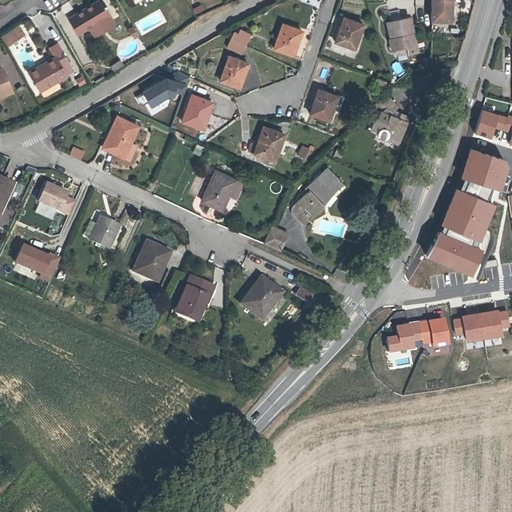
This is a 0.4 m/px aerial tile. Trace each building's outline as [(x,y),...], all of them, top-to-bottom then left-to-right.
[(114,24),(109,16),(110,15),(100,0),(69,19),(78,35),(89,28),(95,36),(114,24)] [(451,0),(431,0),(431,20),(451,21),(451,0)] [(417,52),(410,17),(387,22),(391,41),(390,41),(392,50),(396,50),(406,47),(407,53),(407,54),(417,52)] [(357,40),(363,24),(344,18),(335,42),(353,49),(356,40),(357,41),(357,40)] [(296,47),(302,31),(283,24),(274,48),(292,55),(295,47),(296,47)] [(8,46),(24,34),(19,26),(2,37),(8,46)] [(246,44),(251,34),(240,29),(238,33),(234,32),(231,37),(246,44)] [(54,55),(62,51),(58,44),(51,48),(54,55)] [(64,71),(71,67),(62,51),(54,55),(56,58),(30,72),(40,91),(67,76),(66,75),(64,71)] [(243,77),(248,63),(229,56),(220,81),(238,87),(241,79),(242,79),(243,77)] [(114,71),(124,65),(120,59),(110,65),(114,71)] [(0,95),(11,91),(1,68),(0,68),(0,95)] [(161,78),(173,84),(177,74),(165,68),(161,78)] [(332,112),(337,96),(318,89),(309,114),(327,120),(331,112),(332,112)] [(386,94),(375,105),(381,112),(378,119),(375,118),(371,129),(378,132),(378,133),(378,134),(378,135),(378,136),(379,137),(380,138),(381,138),(382,139),(383,139),(384,139),(385,138),(386,138),(386,137),(387,137),(387,136),(388,136),(399,140),(408,117),(401,114),(398,119),(389,115),(394,111),(399,107),(386,94)] [(206,120),(212,102),(192,95),(182,122),(202,129),(205,120),(206,120)] [(507,132),(511,118),(482,108),(474,132),(489,137),(492,127),(507,132)] [(394,111),(389,115),(398,119),(401,114),(394,111)] [(138,127),(117,117),(102,147),(122,157),(127,146),(125,146),(127,142),(130,144),(138,127)] [(278,152),(284,134),(263,127),(254,154),(273,161),(277,152),(278,152)] [(397,144),(399,140),(388,136),(387,136),(387,137),(386,137),(386,138),(385,138),(384,139),(397,144)] [(127,146),(122,157),(128,160),(135,146),(130,144),(127,142),(125,146),(127,146)] [(73,146),(69,156),(81,160),(85,151),(73,146)] [(304,158),(309,149),(303,146),(298,155),(304,158)] [(337,148),(332,156),(339,161),(344,152),(337,148)] [(507,161),(469,148),(459,176),(497,189),(507,161)] [(327,167),(305,188),(308,191),(294,205),(293,208),(292,211),(293,213),(294,215),(296,217),(304,208),(312,216),(323,206),(320,202),(342,182),(327,167)] [(229,195),(235,181),(216,171),(202,201),(220,209),(227,195),(228,196),(229,195)] [(0,207),(11,182),(0,177),(0,207)] [(235,198),(242,184),(235,181),(229,195),(235,198)] [(37,202),(68,216),(73,204),(63,199),(65,196),(45,186),(37,202)] [(493,202),(455,188),(441,224),(479,238),(493,202)] [(304,208),(296,217),(304,225),(312,216),(304,208)] [(108,248),(119,225),(100,216),(89,239),(108,248)] [(271,227),(263,243),(279,251),(287,234),(271,227)] [(480,249),(438,230),(427,254),(469,273),(480,249)] [(154,280),(167,250),(146,241),(133,271),(154,280)] [(49,282),(59,260),(50,255),(49,258),(23,246),(15,263),(41,275),(40,278),(49,282)] [(158,282),(171,252),(167,250),(154,280),(158,282)] [(424,271),(423,277),(415,275),(414,282),(430,285),(432,273),(424,271)] [(190,276),(175,312),(183,315),(185,312),(195,317),(205,295),(208,296),(211,289),(213,285),(190,276)] [(261,318),(280,292),(273,287),(261,277),(241,304),(261,318)] [(273,287),(280,292),(261,318),(264,321),(286,292),(275,284),(273,287)] [(310,308),(318,296),(301,285),(293,297),(310,308)] [(185,312),(183,315),(201,323),(215,290),(211,289),(208,296),(205,295),(195,317),(185,312)] [(506,310),(453,317),(455,335),(463,334),(464,341),(500,336),(499,330),(508,328),(506,310)] [(443,319),(384,324),(387,351),(445,345),(443,319)]
